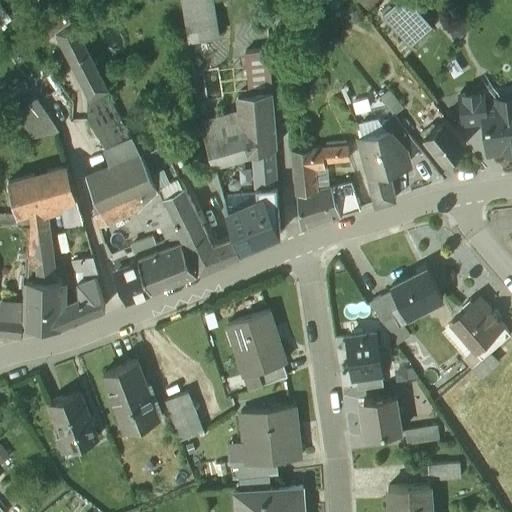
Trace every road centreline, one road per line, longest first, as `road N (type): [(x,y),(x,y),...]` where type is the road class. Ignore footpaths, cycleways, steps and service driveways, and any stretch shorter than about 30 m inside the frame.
road 1 (residential): [(0,363),(296,250)]
road 2 (residential): [(343,511),(333,404),(296,250)]
road 3 (residential): [(296,250),(470,200)]
